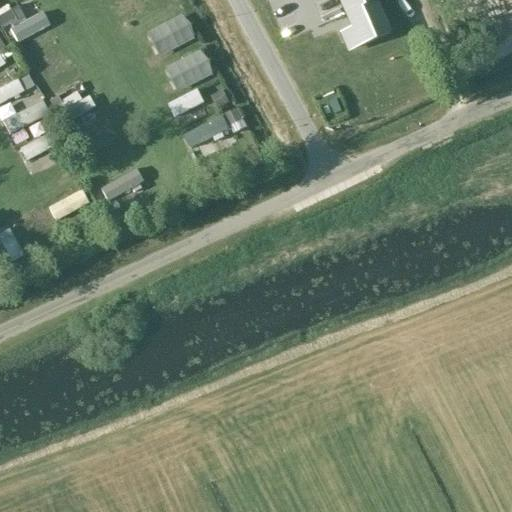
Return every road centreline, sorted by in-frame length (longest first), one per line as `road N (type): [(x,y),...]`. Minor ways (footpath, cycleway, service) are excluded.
road 1 (unclassified): [(511,97),(0,333)]
road 2 (unknown): [(449,123),(435,31),(422,0)]
